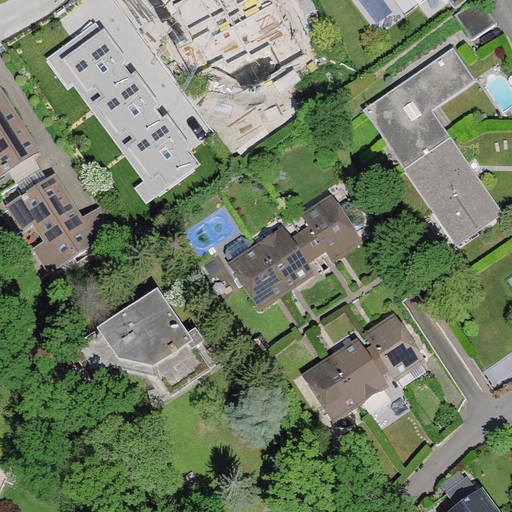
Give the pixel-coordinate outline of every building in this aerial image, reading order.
[(199,0),(204,12),(234,0),(244,0),(246,5),(258,0),(199,0)] [(487,12),(479,1),(455,18),(472,43),(496,26),(487,12)] [(457,247),(503,215),(432,113),(476,83),(454,52),(364,114),(457,247)] [(193,108),(164,69),(146,82),(161,101),(152,124),(129,115),(115,146),(120,149),(114,161),(130,187),(162,201),(168,187),(181,192),(200,147),(173,135),(178,120),(193,108)] [(0,177),(40,153),(0,89),(0,177)] [(82,221),(55,178),(6,209),(49,276),(119,231),(104,207),(82,221)] [(284,233),(233,266),(261,310),(313,276),(306,265),(328,250),(335,262),(361,245),(333,201),(307,218),(314,228),(291,243),(284,233)] [(189,338),(158,293),(71,352),(92,384),(113,371),(159,380),(171,400),(213,374),(198,351),(206,346),(196,333),(189,338)] [(359,344),(306,379),(335,423),(388,388),(381,377),(391,371),(398,381),(425,363),(396,319),(369,337),(377,348),(366,355),(359,344)] [(56,356),(36,329),(5,352),(25,379),(56,356)] [(460,510),(485,488),(467,467),(442,488),(460,510)] [(461,511),(498,511),(486,494),(461,511)]
